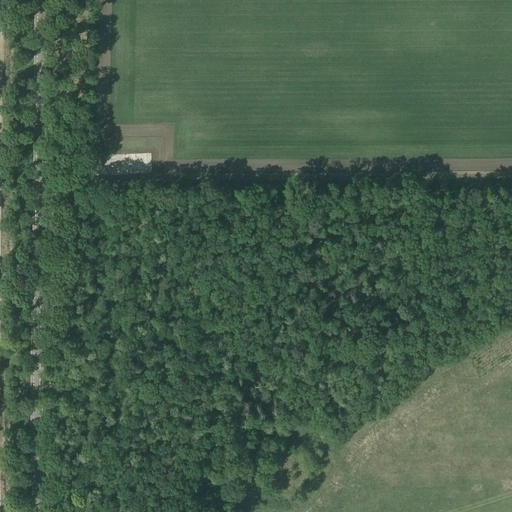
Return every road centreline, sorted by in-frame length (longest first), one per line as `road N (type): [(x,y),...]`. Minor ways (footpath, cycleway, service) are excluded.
road 1 (secondary): [(38,511),(40,0)]
road 2 (track): [(0,0),(1,511)]
road 3 (track): [(511,323),(356,438),(302,511)]
road 4 (track): [(438,377),(426,353),(416,262),(430,176)]
